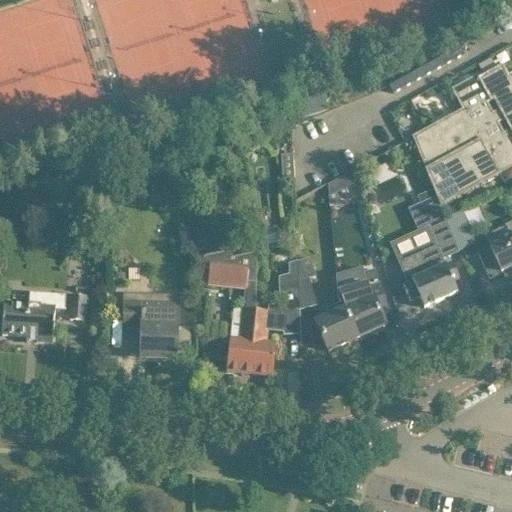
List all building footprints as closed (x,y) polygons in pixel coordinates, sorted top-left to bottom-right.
[(496,0),(489,0),(478,6),(484,17),(500,8),(496,0)] [(290,17),(274,20),(280,51),(296,48),(290,17)] [(461,48),(450,54),(454,61),(464,55),(461,48)] [(450,54),(440,60),(444,67),(454,61),(450,54)] [(440,60),(430,65),(434,72),(444,67),(440,60)] [(302,63),(286,68),(289,80),(305,75),(302,63)] [(430,65),(420,71),(424,78),(434,72),(430,65)] [(453,90),(451,91),(462,111),(463,110),(466,115),(511,89),(511,76),(508,78),(502,68),(478,81),(476,77),(453,90)] [(420,71),(410,76),(414,83),(424,78),(420,71)] [(410,76),(400,82),(404,89),(414,83),(410,76)] [(400,82),(389,88),(393,95),(404,89),(400,82)] [(511,89),(466,115),(477,135),(511,115),(511,89)] [(298,121),(328,112),(321,90),(291,99),(298,121)] [(462,111),(444,121),(481,186),(499,176),(488,155),(480,141),(477,135),(466,115),(463,110),(462,111)] [(511,115),(477,135),(480,141),(488,155),(511,142),(511,115)] [(444,121),(426,131),(462,196),(481,186),(444,121)] [(426,131),(412,138),(438,200),(441,208),(462,196),(426,131)] [(511,142),(488,155),(499,176),(511,169),(511,142)] [(227,167),(239,164),(236,147),(224,150),(227,167)] [(282,180),(294,179),(292,156),(280,156),(282,180)] [(180,183),(164,186),(166,197),(182,194),(180,183)] [(433,246),(397,262),(407,285),(403,286),(410,302),(418,299),(419,298),(424,309),(457,294),(452,283),(459,280),(452,265),(445,268),(442,260),(457,254),(458,253),(445,221),(444,222),(439,209),(441,208),(438,200),(421,207),(431,226),(425,229),(433,246)] [(203,223),(192,225),(196,245),(207,242),(203,223)] [(511,225),(507,227),(511,239),(490,250),(478,255),(489,280),(503,274),(502,273),(511,268),(511,225)] [(277,229),(254,235),(258,248),(281,242),(277,229)] [(232,259),(230,252),(204,258),(206,269),(210,270),(208,287),(246,291),(244,311),(243,311),(239,343),(230,342),(227,372),(249,375),(256,312),(257,254),(257,253),(232,259)] [(299,311),(316,307),(309,280),(315,279),(310,259),(298,263),(298,271),(298,272),(299,311)] [(365,286),(336,295),(341,306),(342,305),(358,339),(384,327),(380,318),(378,314),(388,311),(381,287),(379,287),(378,284),(375,271),(363,274),(362,275),(365,286)] [(281,288),(280,289),(282,316),(299,311),(298,283),(281,288)] [(65,312),(66,297),(41,295),(40,303),(29,302),(28,308),(5,307),(2,336),(26,338),(26,343),(53,345),(55,312),(65,312)] [(84,323),(86,297),(72,296),(70,322),(84,323)] [(125,303),(124,320),(141,321),(144,321),(143,328),(141,328),(141,331),(141,359),(177,359),(177,356),(178,330),(178,329),(179,309),(179,305),(179,300),(142,299),(125,299),(125,301),(125,303)] [(328,352),(358,339),(342,305),(341,306),(327,312),(331,319),(316,325),(328,352)] [(272,377),(275,346),(266,345),(270,314),(256,312),(249,375),(272,377)]
